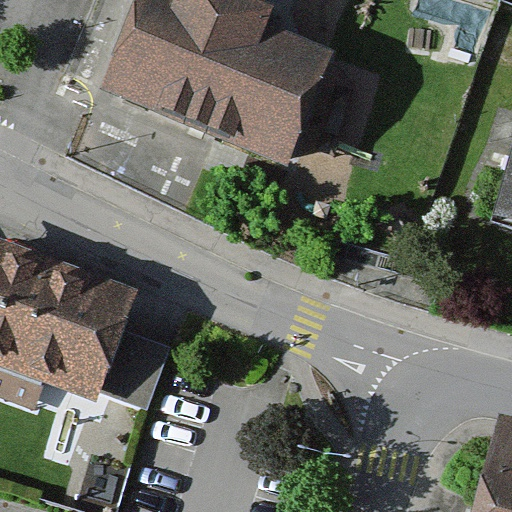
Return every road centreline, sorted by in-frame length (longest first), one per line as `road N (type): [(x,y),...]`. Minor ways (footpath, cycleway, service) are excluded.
road 1 (residential): [(462,380),(306,325),(0,183)]
road 2 (residential): [(462,380),(426,391),(402,411),(376,511)]
